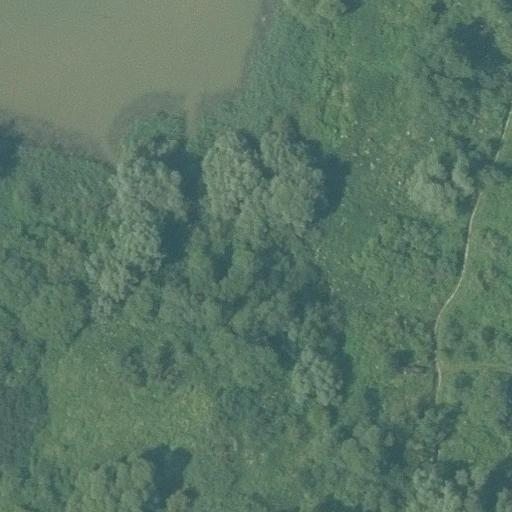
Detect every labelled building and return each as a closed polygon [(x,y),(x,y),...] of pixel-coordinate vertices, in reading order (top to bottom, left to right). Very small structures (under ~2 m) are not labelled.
[(451,88),(483,95),(485,88),(453,80),(451,88)] [(469,177),(437,169),(435,177),(467,184),(469,177)] [(442,284),(443,276),(411,269),(410,276),(442,284)] [(391,364),(389,372),(421,380),(423,372),(391,364)] [(373,469),(405,477),(407,469),(375,462),(373,469)]
